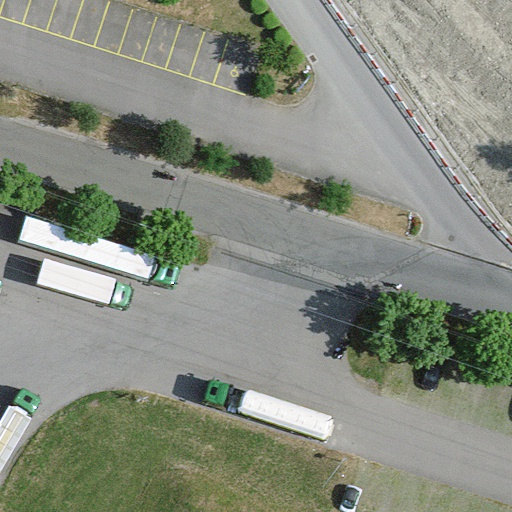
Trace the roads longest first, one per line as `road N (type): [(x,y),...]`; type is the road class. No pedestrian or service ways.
road 1 (unclassified): [(511,296),(0,140)]
road 2 (unknown): [(396,147),(0,32)]
